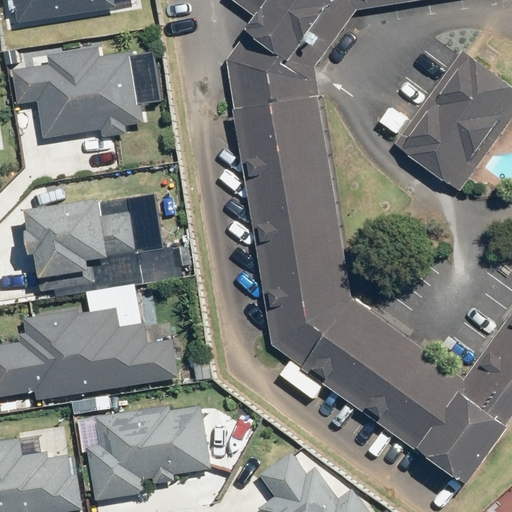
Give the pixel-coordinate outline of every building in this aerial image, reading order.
[(125,0),(14,0),(18,20),(126,3),(125,0)] [(511,393),(511,0),(230,0),(203,35),(258,309),(467,457),(511,393)] [(46,98),(53,139),(150,124),(144,85),(138,49),(109,54),(107,42),(56,50),(58,62),(41,64),(41,65),(23,68),(28,101),(46,98)] [(97,198),(42,204),(51,287),(106,282),(103,253),(144,249),(138,193),(97,198)] [(0,405),(187,376),(181,337),(154,341),(145,281),(95,289),(97,305),(28,316),(31,338),(0,343),(0,405)] [(209,395),(104,412),(109,442),(97,444),(106,497),(222,478),(214,427),(209,395)] [(55,432),(0,442),(0,511),(39,511),(89,503),(81,459),(61,462),(55,432)] [(267,505),(271,511),(372,511),(354,483),(343,490),(329,469),(320,474),(304,449),(267,472),(282,495),(267,505)]
